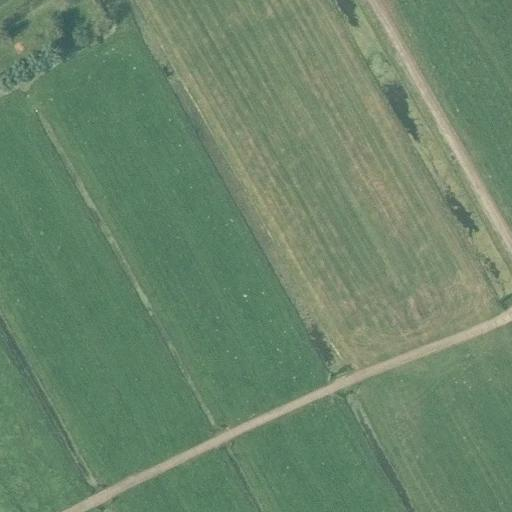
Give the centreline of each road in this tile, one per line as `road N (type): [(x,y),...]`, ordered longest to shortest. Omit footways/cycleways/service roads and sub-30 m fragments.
road 1 (track): [(511,314),(311,397),(75,511)]
road 2 (track): [(511,247),(371,0)]
